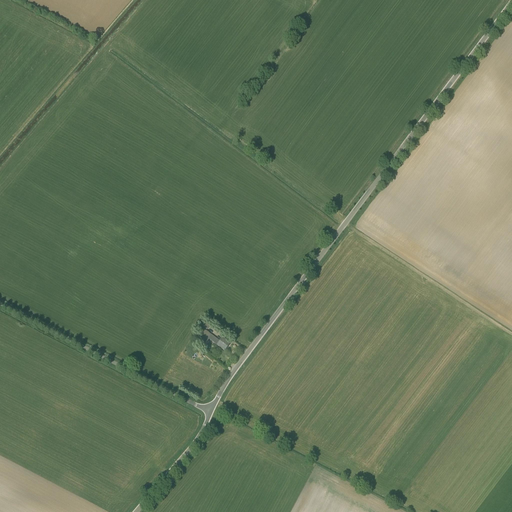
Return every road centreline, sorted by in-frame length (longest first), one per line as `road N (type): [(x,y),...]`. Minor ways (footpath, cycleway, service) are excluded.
road 1 (unclassified): [(210,412),(511,3)]
road 2 (unclassified): [(210,412),(0,303)]
road 3 (unknown): [(511,334),(346,222)]
road 4 (unclassified): [(136,511),(210,412)]
